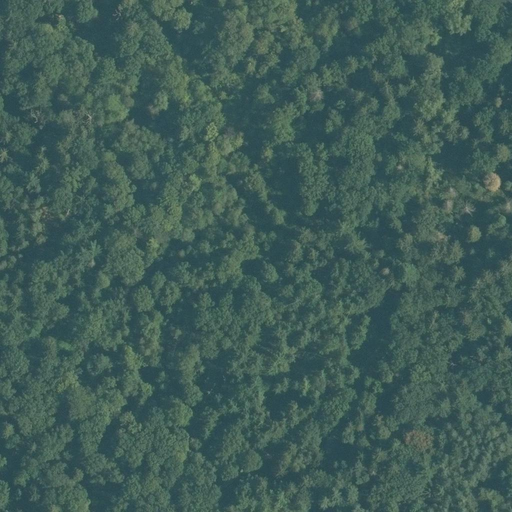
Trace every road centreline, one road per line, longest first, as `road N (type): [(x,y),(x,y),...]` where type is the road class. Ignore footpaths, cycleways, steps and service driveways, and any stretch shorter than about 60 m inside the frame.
road 1 (track): [(300,0),(0,477)]
road 2 (track): [(511,298),(174,511)]
road 3 (track): [(224,120),(138,0)]
